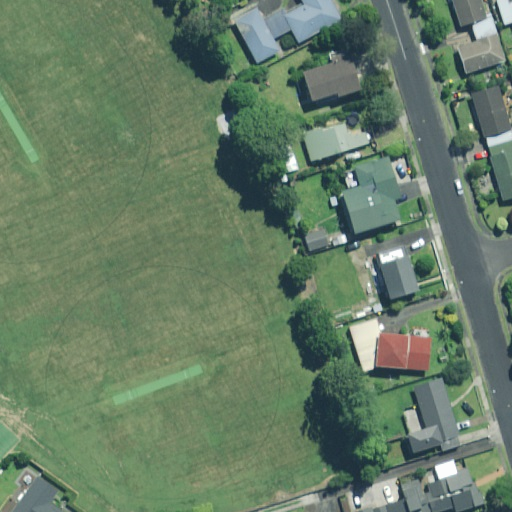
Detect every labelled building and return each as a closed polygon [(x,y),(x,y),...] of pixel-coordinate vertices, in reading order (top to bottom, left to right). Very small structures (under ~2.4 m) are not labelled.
[(339,22),(327,0),(299,0),(302,4),(283,14),(282,10),(263,20),(257,9),(233,22),(256,65),(279,52),(273,40),(290,31),(297,44),(339,22)] [(487,17),(481,0),(450,0),(460,28),(470,25),(476,43),(457,49),(465,75),(505,63),(490,16),(487,17)] [(511,3),(511,0),(497,0),(496,1),(503,26),(511,23),(511,8),(511,4),(511,3)] [(310,103),(333,96),(335,104),(343,102),(342,96),(359,91),(347,50),(327,55),(330,65),(302,73),(310,103)] [(511,139),(511,127),(499,86),(472,95),(488,147),(511,139)] [(344,125),(321,131),(320,128),(308,131),(309,135),(302,136),(309,162),(351,151),(344,125)] [(511,198),(511,139),(488,147),(505,201),(511,198)] [(399,199),(387,159),(353,169),(358,188),(341,193),(353,234),(398,221),(392,201),(399,199)] [(327,247),(322,232),(302,238),(307,253),(327,247)] [(419,292),(406,247),(375,256),(388,301),(419,292)] [(381,312),(375,291),(345,300),(351,321),(381,312)] [(375,367),(428,373),(431,338),(379,333),(376,321),(349,328),(362,371),(375,367)] [(461,447),(443,381),(414,388),(425,430),(406,435),(411,455),(439,447),(440,453),(461,447)] [(472,488),(467,472),(422,485),(420,479),(399,485),(404,499),(360,511),(412,511),(419,510),(419,511),(441,511),(452,509),(453,511),(462,511),(485,505),(479,486),(472,488)] [(62,511),(49,503),(57,491),(37,477),(12,511),(62,511)]
